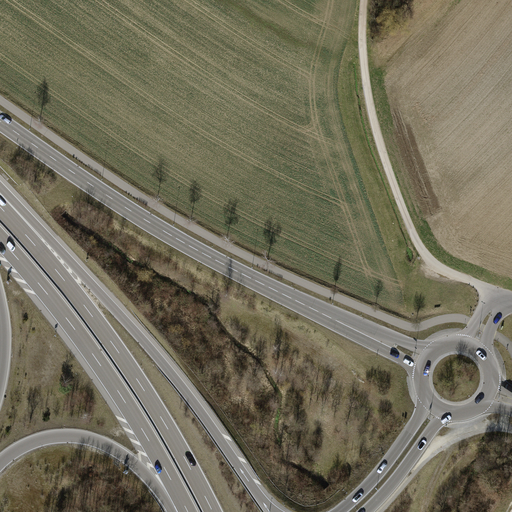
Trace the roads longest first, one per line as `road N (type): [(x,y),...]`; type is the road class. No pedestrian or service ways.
road 1 (primary): [(0,120),(157,227),(425,362)]
road 2 (motorway): [(271,511),(160,359),(0,194)]
road 3 (motorway): [(213,511),(116,348),(0,206)]
road 4 (track): [(363,0),(363,68),(375,131),(406,219),(429,259),(500,295)]
road 5 (motorway): [(0,238),(121,395),(187,511)]
road 6 (motorway): [(0,463),(49,437),(90,439),(123,455),(185,511)]
road 7 (motorway): [(423,387),(417,420),(339,511)]
road 8 (motorway): [(366,511),(436,424),(457,412)]
